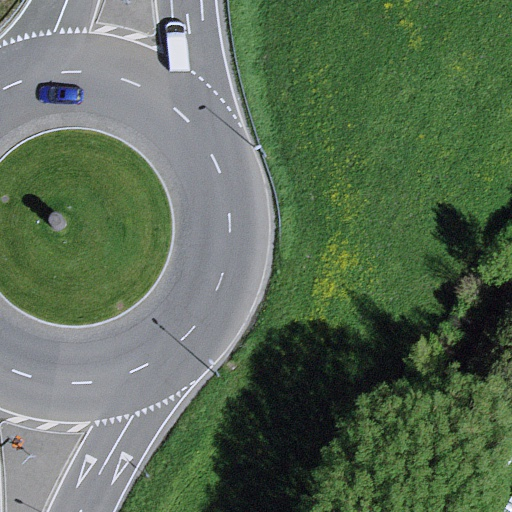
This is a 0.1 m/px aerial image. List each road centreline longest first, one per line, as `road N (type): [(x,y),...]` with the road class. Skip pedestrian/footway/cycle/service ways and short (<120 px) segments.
road 1 (secondary): [(173,358),(210,317),(231,267),(231,194),(209,144)]
road 2 (secondary): [(209,144),(189,118),(135,83),(71,71),(38,75)]
road 3 (secondary): [(0,372),(79,391),(129,382),(173,358)]
road 4 (secondary): [(80,511),(173,358)]
road 5 (secondary): [(209,144),(186,0)]
